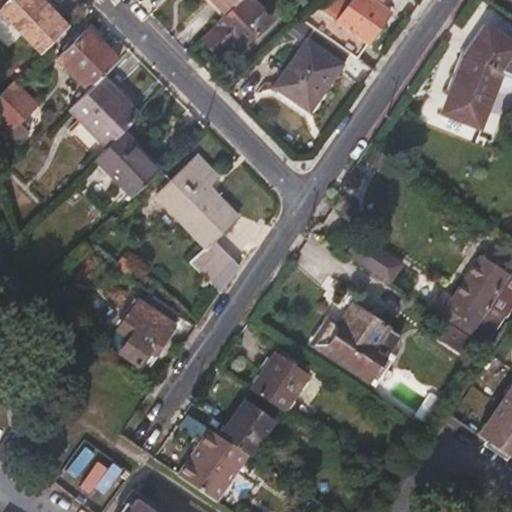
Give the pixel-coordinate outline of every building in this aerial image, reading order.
[(6,0),(0,6),(0,12),(20,32),(42,11),(31,0),(6,0)] [(270,19),(251,0),(239,0),(216,23),(218,26),(203,40),(218,55),(232,43),(239,50),(270,19)] [(212,0),(226,13),(239,0),(212,0)] [(366,43),(335,20),(324,12),(336,0),(316,0),(299,17),(356,58),(366,43)] [(371,0),(348,0),(335,20),(366,43),(387,11),(371,0)] [(55,24),(42,11),(20,32),(41,54),(67,28),(59,20),(55,24)] [(511,80),(511,46),(484,27),(465,55),(442,113),(477,127),(491,93),(500,93),(509,89),(511,82),(511,80)] [(88,91),(98,81),(101,78),(117,62),(85,29),(56,58),(88,91)] [(333,64),(304,42),(272,87),(296,106),(313,82),(319,86),(333,64)] [(118,96),(101,78),(98,81),(115,100),(118,96)] [(115,100),(98,81),(88,91),(69,110),(106,148),(120,134),(137,116),(118,96),(115,100)] [(36,106),(13,82),(0,94),(0,125),(17,142),(26,133),(19,124),(36,106)] [(319,86),(313,82),(296,106),(302,110),(319,86)] [(157,171),(120,134),(106,148),(95,159),(131,197),(157,171)] [(214,178),(193,156),(154,195),(206,248),(234,219),(205,188),(214,178)] [(401,262),(359,233),(347,252),(389,282),(401,262)] [(134,267),(120,256),(113,267),(127,277),(134,267)] [(511,310),(511,280),(478,258),(451,299),(437,289),(425,307),(484,349),(486,349),(511,310)] [(55,291),(44,280),(38,287),(49,298),(55,291)] [(169,324),(137,302),(117,330),(128,338),(119,353),(134,363),(144,350),(151,354),(169,324)] [(398,333),(353,303),(338,326),(327,319),(312,343),(358,374),(376,345),(386,353),(398,333)] [(464,337),(444,323),(435,336),(454,350),(464,337)] [(473,344),(464,337),(454,350),(464,357),(473,344)] [(386,353),(376,345),(358,374),(372,383),(391,355),(386,353)] [(307,378),(272,353),(247,390),(282,414),(307,378)] [(511,382),(510,386),(510,389),(483,426),(482,425),(474,438),(511,463),(511,382)] [(215,437),(247,458),(273,423),(241,400),(215,437)] [(214,503),(247,458),(215,437),(182,482),(214,503)] [(146,511),(142,508),(133,501),(125,511),(146,511)]
